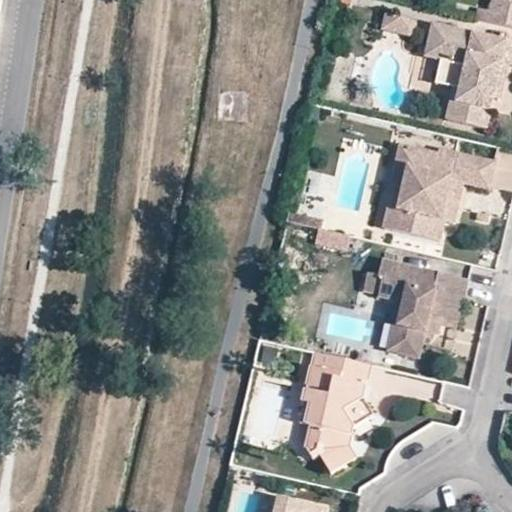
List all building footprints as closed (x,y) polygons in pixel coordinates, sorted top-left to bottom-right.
[(511,0),(492,0),(489,17),(511,22),(511,0)] [(385,9),(381,24),(411,31),(414,16),(385,9)] [(424,53),(439,57),(445,58),(442,73),(454,77),(451,82),(445,114),(483,124),(491,94),(499,60),(506,62),(511,63),(511,40),(431,20),(424,53)] [(445,58),(439,57),(435,78),(451,82),(454,77),(442,73),(445,58)] [(498,95),(506,62),(499,60),(491,94),(498,95)] [(404,188),(413,150),(400,146),(392,186),(404,188)] [(437,155),(413,150),(404,188),(401,205),(392,204),(388,225),(441,237),(444,218),(454,220),(457,203),(446,199),(450,180),(463,183),(488,187),(494,163),(438,150),(437,155)] [(457,203),(463,183),(450,180),(446,199),(457,203)] [(318,230),(316,248),(353,253),(355,235),(318,230)] [(383,256),(379,272),(384,274),(380,291),(379,295),(397,300),(403,306),(400,321),(404,323),(402,336),(405,337),(402,350),(420,354),(426,332),(434,333),(437,320),(456,325),(468,275),(439,269),(435,289),(423,286),(427,266),(383,256)] [(384,274),(379,272),(367,269),(363,287),(380,291),(384,274)] [(404,323),(400,321),(395,319),(388,346),(402,350),(405,337),(402,336),(404,323)] [(363,360),(315,349),(299,419),(309,422),(320,425),(314,448),(307,451),(311,458),(319,455),(327,471),(356,457),(348,444),(353,425),(376,412),(364,390),(356,393),(353,387),(355,378),(356,373),(360,374),(363,360)] [(371,362),(363,360),(360,374),(368,376),(371,362)] [(356,393),(364,390),(366,381),(355,378),(353,387),(356,393)] [(320,425),(309,422),(304,445),(307,451),(314,448),(320,425)] [(316,511),(318,507),(275,497),(271,511),(316,511)]
